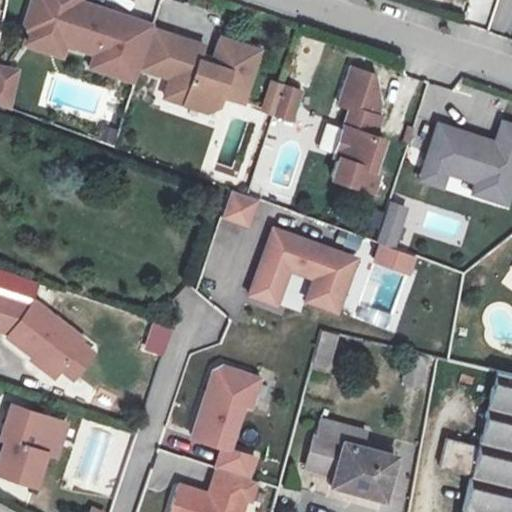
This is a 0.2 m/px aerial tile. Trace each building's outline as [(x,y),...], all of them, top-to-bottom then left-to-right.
[(73,0),(30,0),(24,21),(66,34),(63,43),(94,53),(89,66),(134,81),(138,69),(148,37),(108,23),(110,16),(72,3),(73,0)] [(66,34),(24,21),(21,29),(25,30),(21,43),(59,55),(63,43),(66,34)] [(203,44),(151,27),(148,37),(138,69),(169,79),(163,98),(206,112),(217,106),(220,96),(242,102),(258,50),(218,38),(211,62),(199,58),(203,44)] [(18,70),(0,66),(0,106),(9,110),(18,70)] [(373,75),(349,67),(337,103),(347,107),(331,156),(336,157),(330,177),(370,190),(377,169),(372,168),(382,138),(373,136),(380,117),(375,115),(379,103),(373,75)] [(281,84),(271,81),(263,105),(273,109),(278,93),(281,84)] [(299,90),(281,84),(278,93),(296,99),(299,90)] [(296,99),(278,93),(273,109),(272,112),(290,118),(296,99)] [(470,138),(471,136),(436,125),(421,170),(443,177),(445,173),(474,182),(470,193),(504,204),(511,179),(511,126),(500,123),(493,143),(479,139),(478,141),(470,138)] [(443,177),(421,170),(418,180),(440,187),(443,177)] [(257,199),(231,190),(222,217),(248,225),(257,199)] [(381,221),(397,226),(403,208),(387,203),(381,221)] [(397,226),(381,221),(374,243),(390,248),(397,226)] [(314,279),(311,289),(341,300),(356,260),(273,229),(249,295),(276,305),(289,270),(314,279)] [(382,247),(377,263),(410,274),(415,258),(382,247)] [(0,319),(1,320),(21,292),(0,284),(0,319)] [(341,300),(311,289),(306,301),(336,313),(341,300)] [(21,292),(1,320),(15,331),(13,334),(37,352),(39,349),(64,368),(67,365),(85,340),(88,336),(39,300),(37,303),(21,292)] [(150,321),(142,351),(166,357),(173,327),(150,321)] [(85,340),(67,365),(80,375),(99,350),(85,340)] [(59,375),(64,368),(39,349),(37,352),(34,356),(59,375)] [(252,406),(262,377),(223,365),(215,369),(194,436),(224,446),(217,467),(251,477),(257,456),(232,448),(245,404),(252,406)] [(511,511),(511,385),(493,380),(477,455),(444,448),(437,479),(470,486),(464,511),(511,511)] [(48,414),(10,401),(0,428),(0,434),(4,435),(0,445),(0,468),(33,482),(46,449),(35,445),(48,414)] [(56,453),(68,422),(48,414),(35,445),(46,449),(56,453)] [(379,504),(393,461),(350,446),(346,458),(337,455),(341,441),(316,432),(305,463),(305,465),(330,474),(327,485),(379,504)] [(350,446),(341,441),(337,455),(346,458),(350,446)] [(181,486),(171,511),(243,511),(248,499),(252,500),(257,484),(216,471),(208,495),(181,486)]
